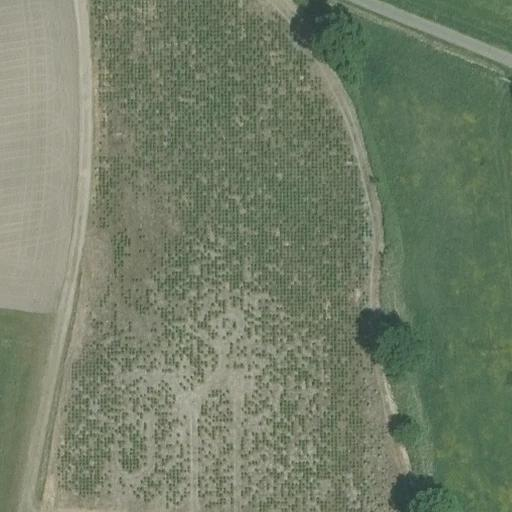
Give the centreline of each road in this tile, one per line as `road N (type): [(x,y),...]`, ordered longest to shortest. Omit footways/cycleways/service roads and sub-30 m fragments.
road 1 (track): [(36,511),(86,233),(92,99),(82,0)]
road 2 (unclassified): [(511,63),(360,0)]
